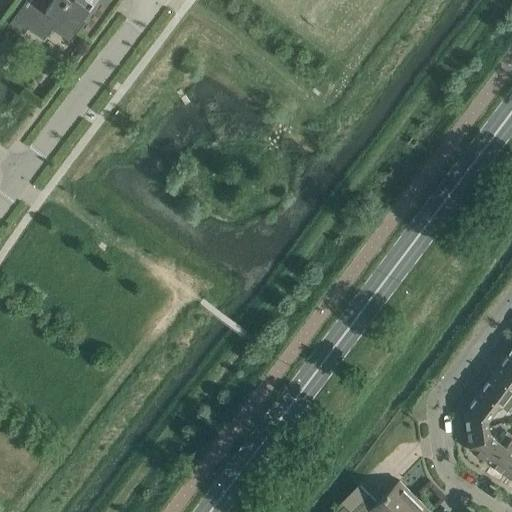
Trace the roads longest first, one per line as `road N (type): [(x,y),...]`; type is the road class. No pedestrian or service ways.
road 1 (tertiary): [(209,511),(511,112)]
road 2 (residential): [(508,511),(446,471),(435,412),(511,298)]
road 3 (residential): [(25,175),(156,0)]
